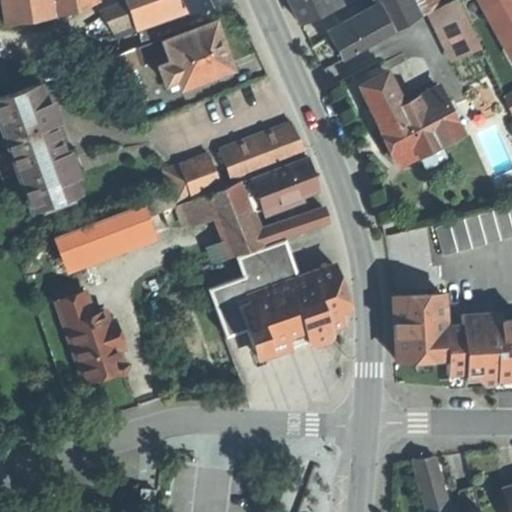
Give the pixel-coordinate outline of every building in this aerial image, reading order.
[(54,16),(51,0),(1,0),(5,23),(54,16)] [(51,0),(54,16),(95,3),(94,0),(51,0)] [(115,39),(136,30),(125,0),(101,0),(95,3),(115,39)] [(125,0),(136,30),(189,9),(184,0),(125,0)] [(184,0),(189,9),(217,0),(184,0)] [(327,0),(289,0),(300,25),(332,10),(330,4),(327,0)] [(376,0),(381,9),(391,31),(420,16),(411,0),(376,0)] [(449,0),(411,0),(420,16),(431,10),(449,0)] [(479,45),(457,0),(449,0),(431,10),(453,58),(479,45)] [(511,0),(469,0),(502,62),(511,81),(511,80),(511,0)] [(391,31),(381,9),(364,18),(375,40),(391,32),(391,31)] [(349,27),(360,49),(375,40),(364,18),(349,27)] [(170,60),(176,77),(180,86),(228,69),(219,46),(211,22),(163,40),(170,60)] [(360,49),(349,27),(330,37),(341,59),(360,49)] [(134,48),(105,58),(111,75),(140,64),(134,48)] [(65,53),(40,62),(46,79),(71,70),(65,53)] [(176,77),(170,60),(159,64),(166,81),(176,77)] [(374,119),(383,137),(374,142),(377,148),(380,153),(389,148),(396,164),(417,153),(424,167),(446,157),(438,142),(459,132),(451,116),(457,113),(451,100),(445,103),(437,87),(401,105),(385,72),(359,85),(375,118),(374,119)] [(77,194),(72,177),(53,122),(50,114),(46,103),(39,83),(0,96),(0,126),(22,190),(29,211),(77,194)] [(53,122),(72,177),(75,176),(65,147),(56,121),(53,122)] [(233,183),(239,180),(254,175),(307,155),(298,137),(291,122),(220,150),(233,183)] [(495,174),(511,166),(511,157),(495,122),(475,131),(495,174)] [(0,142),(17,191),(22,190),(0,126),(0,142)] [(209,153),(163,171),(171,192),(176,204),(222,187),(209,153)] [(254,175),(239,180),(251,211),(263,207),(264,209),(318,189),(307,157),(255,177),(254,175)] [(233,183),(207,194),(215,216),(225,240),(230,255),(263,243),(258,231),(251,211),(239,180),(233,183)] [(176,204),(171,192),(145,202),(150,214),(176,204)] [(186,227),(215,216),(207,194),(179,206),(186,227)] [(150,214),(145,202),(115,213),(126,243),(156,232),(150,214)] [(511,204),(434,227),(442,256),(511,236),(511,204)] [(258,231),(263,243),(328,221),(324,208),(258,231)] [(70,264),(126,243),(115,213),(59,234),(70,264)] [(282,239),(247,251),(234,256),(241,274),(207,287),(225,337),(246,329),(255,354),(272,348),(281,344),(287,342),(289,346),(328,332),(327,327),(342,321),(337,307),(341,306),(334,287),(339,285),(331,264),(296,277),(282,239)] [(216,260),(230,255),(225,240),(211,246),(216,260)] [(72,350),(74,349),(86,382),(118,371),(125,374),(130,364),(123,361),(119,349),(110,324),(105,311),(94,315),(85,292),(55,303),(63,328),(65,327),(72,350)] [(442,294),(393,297),(395,329),(396,359),(445,356),(444,325),(442,294)] [(461,324),(444,325),(445,356),(446,374),(464,373),(464,380),(511,377),(511,319),(501,320),(501,312),(460,315),(461,324)] [(116,322),(110,324),(119,349),(125,346),(120,334),(116,322)] [(436,456),(411,460),(425,511),(432,511),(441,510),(448,502),(436,456)] [(456,511),(479,511),(472,486),(463,489),(456,491),(455,505),(456,511)] [(154,500),(155,489),(141,488),(140,498),(154,500)] [(511,511),(511,488),(503,492),(509,511),(511,511)]
